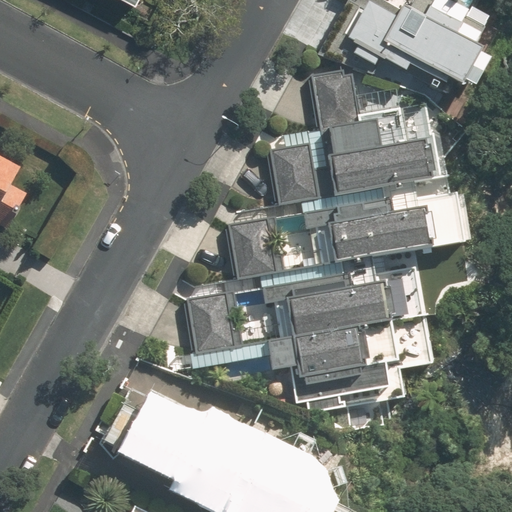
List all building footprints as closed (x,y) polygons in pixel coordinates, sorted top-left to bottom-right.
[(397,10),(380,0),(369,0),(345,41),(358,49),(354,54),(375,67),(380,60),(407,76),(415,64),(461,92),(469,79),(475,83),(489,61),(474,52),(494,20),(470,6),(467,10),(450,0),(413,0),(409,8),(402,3),(397,10)] [(447,179),(441,137),(439,124),(428,125),(425,107),(397,112),(394,94),(351,100),(348,80),(339,81),(338,75),(316,78),(324,134),(291,139),(292,149),(269,153),(277,205),(433,181),(447,179)] [(0,217),(8,222),(25,191),(12,184),(21,166),(0,154),(0,217)] [(277,205),(236,211),(238,222),(226,224),(234,277),(415,251),(465,244),(458,194),(434,198),(433,181),(277,205)] [(234,277),(189,284),(191,295),(182,296),(190,352),(424,316),(415,251),(234,277)] [(424,316),(190,352),(175,354),(178,372),(269,359),(271,371),(289,368),(294,404),(304,402),(306,414),(321,412),(324,435),(385,426),(382,405),(405,401),(401,373),(431,369),(424,316)] [(344,511),(320,499),(316,469),(246,432),(238,447),(153,403),(133,440),(146,447),(141,457),(244,511),(344,511)] [(157,511),(128,498),(121,511),(157,511)]
